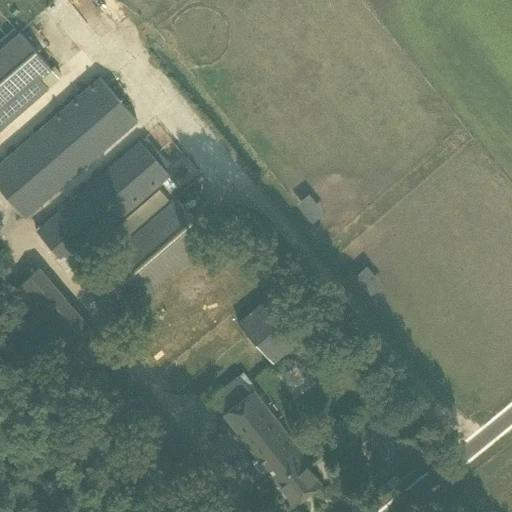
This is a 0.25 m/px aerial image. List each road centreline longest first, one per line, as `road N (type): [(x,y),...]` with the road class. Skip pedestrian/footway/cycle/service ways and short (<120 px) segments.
road 1 (unknown): [(239,511),(76,299),(0,214)]
road 2 (unclassified): [(397,511),(511,416)]
